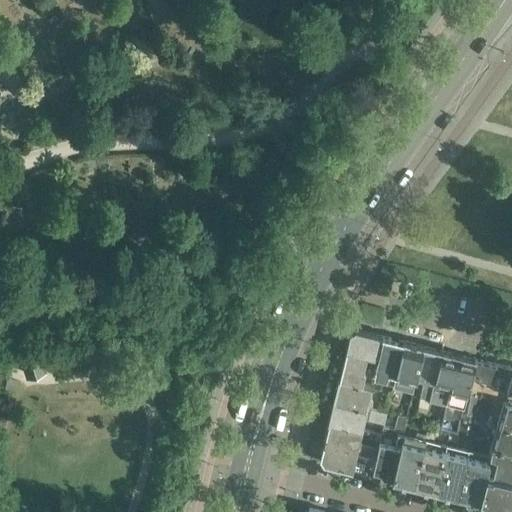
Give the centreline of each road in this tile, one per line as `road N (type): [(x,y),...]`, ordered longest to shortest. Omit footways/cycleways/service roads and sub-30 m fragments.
road 1 (secondary): [(295,318),(355,210),(455,67)]
road 2 (residential): [(422,511),(255,469)]
road 3 (secondary): [(295,318),(278,339),(237,465)]
road 4 (secondary): [(255,469),(295,318)]
road 5 (residential): [(511,342),(391,311)]
